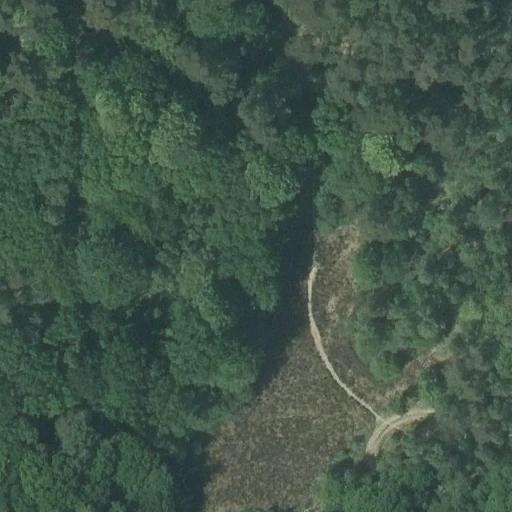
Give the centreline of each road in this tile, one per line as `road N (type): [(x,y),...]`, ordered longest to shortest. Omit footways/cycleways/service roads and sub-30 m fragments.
road 1 (track): [(69,0),(93,434),(125,511)]
road 2 (track): [(511,91),(321,56),(298,40),(283,0)]
road 3 (track): [(382,511),(366,465),(366,443),(382,421),(403,414),(511,449)]
